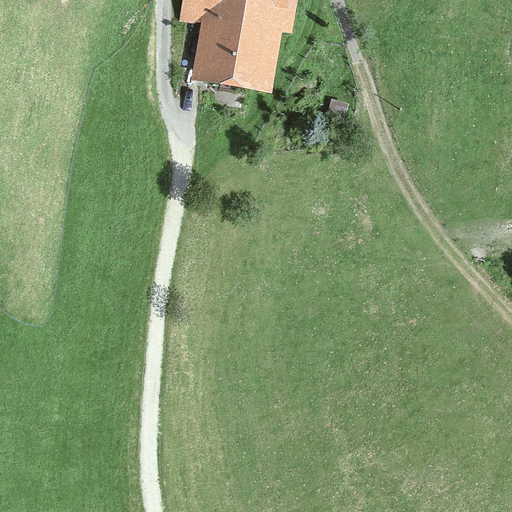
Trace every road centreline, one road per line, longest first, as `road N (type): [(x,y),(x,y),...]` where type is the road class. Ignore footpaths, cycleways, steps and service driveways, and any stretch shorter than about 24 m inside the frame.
road 1 (track): [(335,0),(400,176),(437,232),(511,316)]
road 2 (track): [(157,511),(152,400),(167,251),(189,155)]
road 3 (unclassified): [(166,0),(164,72),(189,155)]
